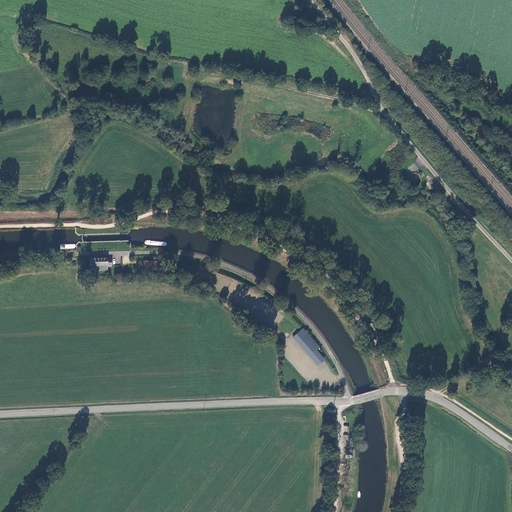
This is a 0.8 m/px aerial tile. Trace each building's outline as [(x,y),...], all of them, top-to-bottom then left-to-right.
[(102,216),(93,217),(94,225),(103,224),(102,216)] [(110,258),(89,259),(89,267),(99,267),(99,271),(106,271),(106,265),(110,264),(110,258)] [(143,269),(159,270),(159,261),(144,260),(143,269)] [(372,321),(367,325),(372,333),(377,330),(372,321)] [(319,347),(302,329),(292,338),(318,366),(324,360),(315,350),(319,347)]
